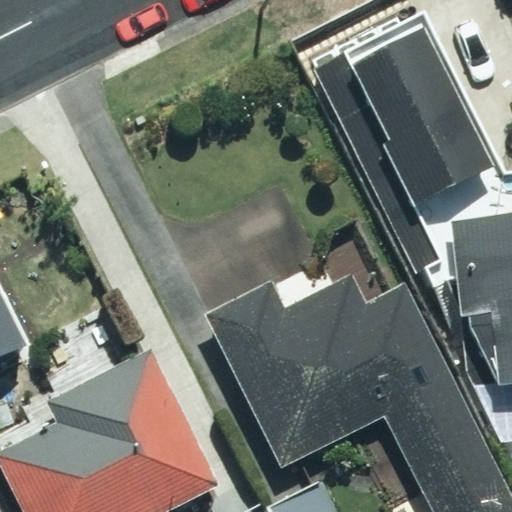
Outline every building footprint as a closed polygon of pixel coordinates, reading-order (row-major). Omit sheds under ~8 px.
[(406,45),(340,79),(375,149),(367,153),(401,220),(476,182),(406,45)] [(511,235),(436,245),(447,326),(475,322),(486,406),(511,402),(511,235)] [(504,511),(396,294),(358,313),(345,287),(284,318),(270,291),(201,326),(269,475),(381,424),(419,502),(398,511),(504,511)] [(0,353),(16,345),(0,312),(0,353)] [(179,511),(215,494),(145,357),(38,411),(51,437),(0,462),(0,479),(16,511),(179,511)] [(330,511),(321,493),(282,511),(330,511)]
